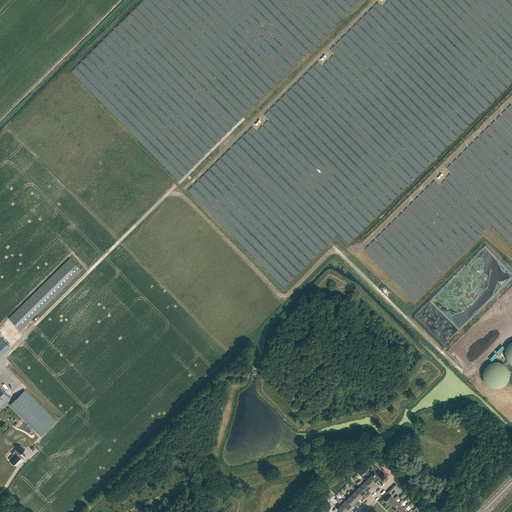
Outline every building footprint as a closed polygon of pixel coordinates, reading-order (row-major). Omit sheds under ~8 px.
[(21,331),(82,271),(70,258),(9,318),(21,331)] [(0,336),(0,355),(9,346),(0,336)] [(499,354),(504,348),(502,346),(496,352),(499,354)] [(492,361),(498,355),(495,353),(489,359),(492,361)] [(506,384),(507,382),(508,380),(509,378),(509,376),(509,373),(509,371),(508,369),(507,367),(505,364),(503,363),(501,362),(499,362),(496,361),(494,362),(492,362),(489,363),(487,365),(486,366),(484,369),(483,371),(483,373),(483,376),(483,378),(484,380),(485,383),(487,385),(489,386),(491,387),(494,388),(496,388),(499,388),(501,387),(504,386),(506,384)] [(0,407),(10,397),(0,386),(0,407)] [(25,390),(10,405),(41,436),(56,421),(25,390)] [(13,455),(9,459),(14,465),(21,458),(19,456),(20,454),(25,450),(20,445),(12,454),(13,455)] [(376,482),(380,477),(375,472),(375,471),(372,468),(370,470),(373,473),(370,476),(376,482)] [(371,487),(376,482),(370,476),(367,473),(365,474),(369,477),(366,480),(365,481),(371,487)] [(366,491),(371,487),(365,481),(366,480),(363,477),(361,479),(364,482),(361,485),(366,491)] [(362,496),(366,491),(361,485),(358,482),(356,483),(359,486),(356,489),(356,490),(362,496)] [(357,500),(362,496),(356,490),(356,489),(353,486),(352,488),(355,491),(352,494),(351,494),(357,500)] [(353,505),(357,500),(351,494),(352,494),(349,491),(347,493),(350,496),(347,498),(347,499),(353,505)] [(348,509),(353,505),(347,499),(347,498),(344,495),(344,496),(342,497),(345,500),(342,503),(348,509)] [(385,501),(390,505),(396,500),(399,497),(397,495),(394,498),(391,495),(385,501)] [(334,505),(338,501),(334,497),(330,501),(334,505)] [(341,511),(345,511),(348,509),(342,503),(339,500),(338,502),(341,505),(337,508),(341,511)] [(399,503),(396,500),(390,505),(394,510),(400,504),(401,504),(404,501),(402,500),(399,503)]
